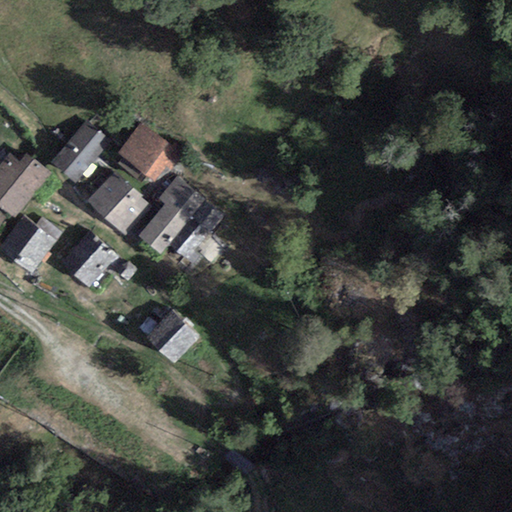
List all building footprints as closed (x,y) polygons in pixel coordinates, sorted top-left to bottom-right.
[(110,141),(88,120),(51,159),(74,180),(110,141)] [(179,150),(142,122),(119,151),(156,180),(179,150)] [(19,160),(7,151),(0,159),(0,202),(13,214),(48,172),(25,153),(19,160)] [(152,204),(114,171),(88,201),(126,235),(152,204)] [(223,213),(177,175),(158,197),(163,202),(138,231),(161,251),(169,240),(187,255),(223,213)] [(56,238),(24,214),(1,245),(32,269),(56,238)] [(116,256),(89,231),(61,261),(89,286),(116,256)] [(198,335),(171,309),(146,333),(173,360),(198,335)]
